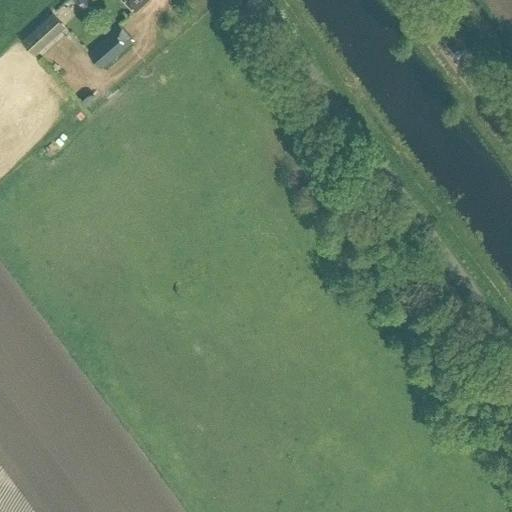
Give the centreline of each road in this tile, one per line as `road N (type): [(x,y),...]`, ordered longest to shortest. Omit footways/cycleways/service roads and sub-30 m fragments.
road 1 (unclassified): [(511,348),(256,0)]
road 2 (tertiary): [(511,126),(418,0)]
